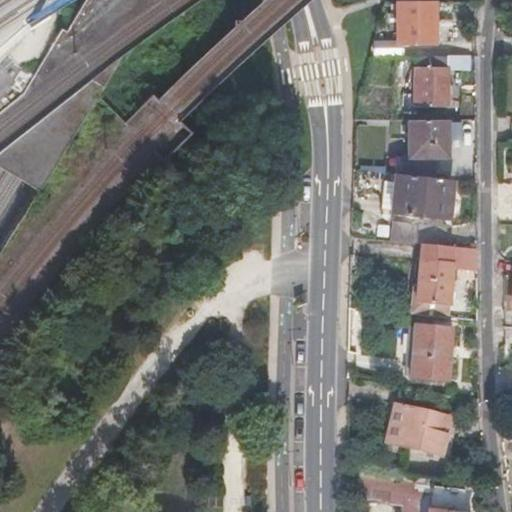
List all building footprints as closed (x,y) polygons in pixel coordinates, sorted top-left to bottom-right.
[(439,2),(400,3),(401,44),(401,47),(440,46),(439,2)] [(401,57),(401,47),(401,44),(379,44),(380,57),(401,57)] [(443,57),(411,57),(412,109),(444,110),(443,71),(443,57)] [(472,57),(443,57),(443,71),(472,72),(472,57)] [(444,122),(406,122),(404,177),(424,179),(425,158),(434,158),(434,145),(444,146),(444,122)] [(434,145),(434,158),(443,158),(443,153),(444,146),(434,145)] [(421,220),(426,179),(424,179),(404,177),(397,175),(391,216),(421,220)] [(451,183),(426,179),(421,220),(446,223),(448,206),(451,183)] [(414,238),(416,227),(399,225),(398,236),(414,238)] [(419,238),(443,241),(445,230),(420,227),(419,238)] [(428,245),(442,247),(443,241),(419,238),(418,244),(428,245)] [(458,249),(442,247),(428,245),(420,306),(451,310),(455,273),(458,249)] [(376,295),(369,294),(367,310),(374,311),(376,295)] [(418,330),(415,382),(452,384),(454,351),(456,333),(418,330)] [(393,415),(444,427),(446,418),(395,405),(393,415)] [(444,427),(393,415),(387,441),(437,453),(444,427)] [(418,478),(345,465),(347,498),(366,501),(368,501),(399,506),(397,511),(413,511),(414,509),(418,478)] [(426,480),(418,478),(414,509),(422,510),(426,480)]
